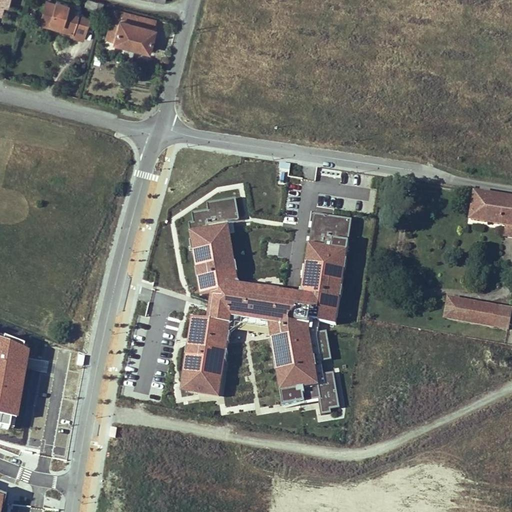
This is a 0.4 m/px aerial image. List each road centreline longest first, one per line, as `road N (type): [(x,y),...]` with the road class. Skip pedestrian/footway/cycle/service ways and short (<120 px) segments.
road 1 (track): [(85,428),(117,416),(343,453),(390,444),(511,384)]
road 2 (residential): [(75,485),(100,347),(157,133)]
road 3 (unclassified): [(511,190),(157,133)]
road 4 (residential): [(157,133),(0,93)]
road 5 (residential): [(157,133),(193,0)]
